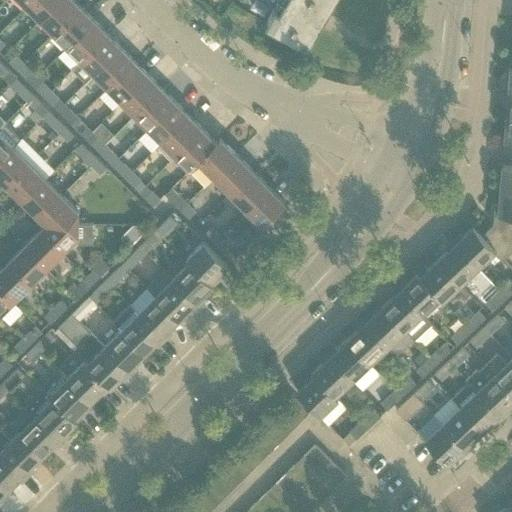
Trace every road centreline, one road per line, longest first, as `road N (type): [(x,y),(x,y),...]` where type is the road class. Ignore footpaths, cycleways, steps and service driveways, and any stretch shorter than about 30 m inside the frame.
road 1 (residential): [(353,241),(306,247),(41,511)]
road 2 (tertiary): [(91,511),(353,241)]
road 3 (residential): [(142,0),(222,77),(290,124)]
road 4 (tertiary): [(392,177),(436,66),(452,0)]
